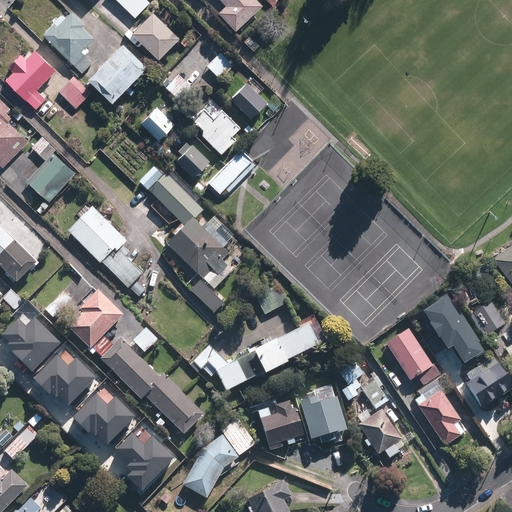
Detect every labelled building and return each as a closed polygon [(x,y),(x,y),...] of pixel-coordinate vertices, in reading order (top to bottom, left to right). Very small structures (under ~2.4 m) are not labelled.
[(146,0),(116,0),(135,18),(150,3),(146,0)] [(256,0),(220,0),(226,6),(218,13),(235,32),(263,6),(256,0)] [(62,14),(42,34),(82,73),(93,61),(86,55),(90,50),(87,47),(97,37),(70,12),(65,18),(62,14)] [(153,12),(133,34),(159,59),(180,38),(153,12)] [(123,43),(89,79),(112,103),(148,66),(123,43)] [(13,72),(6,79),(35,109),(46,99),(37,89),(57,70),(36,50),(26,60),(21,54),(8,67),(13,72)] [(221,52),(206,67),(223,83),(238,68),(221,52)] [(179,74),(166,88),(181,102),(194,88),(179,74)] [(91,92),(74,76),(59,91),(76,108),(91,92)] [(267,102),(247,82),(230,99),(251,118),(267,102)] [(0,163),(4,167),(30,140),(9,121),(12,118),(6,113),(11,108),(0,97),(0,163)] [(241,127),(212,99),(192,119),(203,130),(202,135),(222,154),(236,139),(233,136),(241,127)] [(157,107),(141,123),(159,140),(175,124),(157,107)] [(46,160),(27,181),(50,201),(76,172),(54,152),(57,149),(42,136),(32,147),(46,160)] [(182,155),(177,161),(194,178),(210,161),(193,144),(191,146),(187,142),(178,151),(182,155)] [(241,150),(210,183),(221,194),(226,189),(229,192),(256,164),(241,150)] [(149,192),(182,224),(173,234),(176,237),(168,245),(214,290),(233,271),(223,261),(229,254),(223,249),(229,244),(227,243),(234,236),(214,217),(208,224),(206,223),(202,227),(195,220),(204,211),(166,175),(149,192)] [(93,208),(69,232),(101,265),(102,263),(128,289),(129,288),(139,297),(146,290),(136,281),(143,274),(126,257),(130,253),(123,246),(127,241),(126,240),(93,208)] [(0,266),(17,284),(30,271),(32,272),(40,264),(0,224),(0,266)] [(511,246),(493,261),(511,285),(511,246)] [(254,292),(265,315),(287,304),(276,282),(254,292)] [(219,301),(203,285),(196,292),(212,308),(219,301)] [(23,301),(11,289),(2,298),(14,310),(23,301)] [(90,349),(92,348),(102,358),(101,359),(142,400),(146,396),(185,435),(205,415),(163,373),(160,376),(121,339),(114,346),(103,336),(123,316),(98,291),(80,310),(84,313),(69,328),(90,349)] [(64,292),(45,309),(53,318),(72,300),(64,292)] [(490,302),(473,313),(475,316),(471,318),(484,337),(487,335),(488,336),(505,325),(490,302)] [(60,344),(34,318),(26,326),(18,319),(2,335),(9,342),(8,343),(15,350),(13,352),(32,371),(60,344)] [(208,362),(217,371),(216,372),(226,392),(264,373),(265,375),(288,364),(287,361),(319,345),(308,325),(228,365),(209,347),(194,361),(201,369),(208,362)] [(157,339),(143,326),(130,339),(144,352),(157,339)] [(449,328),(429,342),(447,368),(468,354),(449,328)] [(409,329),(386,344),(411,382),(418,377),(424,385),(439,375),(409,329)] [(58,355),(34,378),(49,393),(51,391),(57,396),(58,395),(69,405),(96,378),(76,357),(68,365),(58,355)] [(470,382),(466,384),(483,409),(511,389),(511,385),(492,357),(466,375),(470,382)] [(356,362),(339,373),(348,386),(349,385),(350,386),(342,391),(348,401),(358,395),(355,391),(361,387),(357,380),(364,374),(356,362)] [(389,401),(380,388),(383,385),(375,373),(371,375),(375,381),(362,390),(376,410),(389,401)] [(418,406),(417,406),(444,446),(464,433),(463,432),(466,430),(444,395),(453,390),(443,375),(417,392),(420,396),(414,400),(418,406)] [(97,393),(73,417),(88,432),(91,430),(96,435),(97,433),(108,444),(135,416),(115,396),(107,404),(97,393)] [(317,395),(300,400),(311,439),(346,430),(337,397),(319,402),(317,395)] [(291,409),(289,401),(275,405),(278,413),(262,418),(269,445),(304,436),(296,408),(291,409)] [(401,440),(381,410),(358,425),(368,439),(365,441),(369,447),(372,445),(379,455),(384,451),(390,459),(399,453),(394,445),(401,440)] [(238,418),(221,430),(239,456),(256,445),(238,418)] [(37,436),(28,427),(5,450),(14,459),(37,436)] [(175,458),(152,436),(143,444),(133,433),(117,449),(131,463),(127,466),(132,471),(128,476),(142,490),(175,458)] [(223,435),(202,449),(199,454),(182,486),(207,500),(225,468),(239,458),(223,435)] [(0,511),(4,511),(29,487),(11,469),(1,480),(0,478),(0,511)] [(275,485),(247,499),(251,505),(248,507),(250,511),(252,511),(254,511),(253,511),(289,511),(283,499),(291,495),(283,480),(274,484),(275,485)] [(17,511),(16,511),(15,511),(38,511),(42,509),(31,499),(17,511)]
